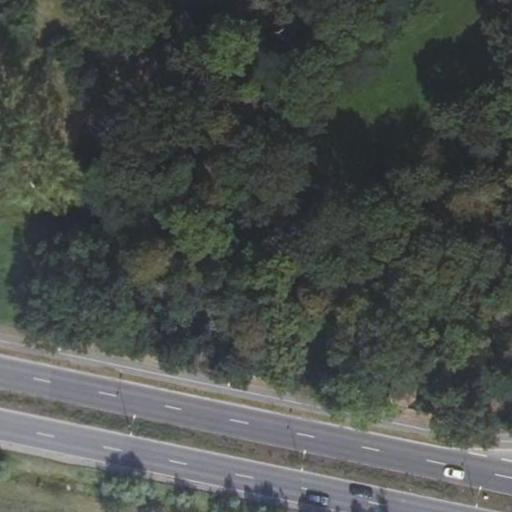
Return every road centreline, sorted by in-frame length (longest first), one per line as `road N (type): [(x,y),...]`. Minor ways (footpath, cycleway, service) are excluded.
road 1 (primary): [(484,474),(0,371)]
road 2 (primary): [(0,425),(413,511)]
